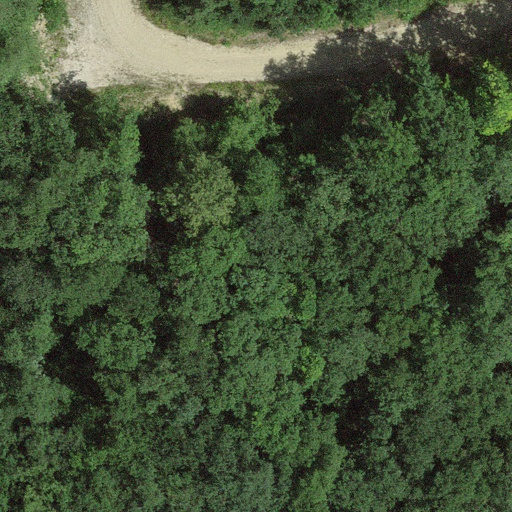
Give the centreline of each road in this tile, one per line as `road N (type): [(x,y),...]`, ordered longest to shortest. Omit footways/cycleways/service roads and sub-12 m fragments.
road 1 (track): [(189,511),(417,263),(511,190)]
road 2 (track): [(511,13),(351,53),(226,63),(145,47),(124,27),(118,0)]
